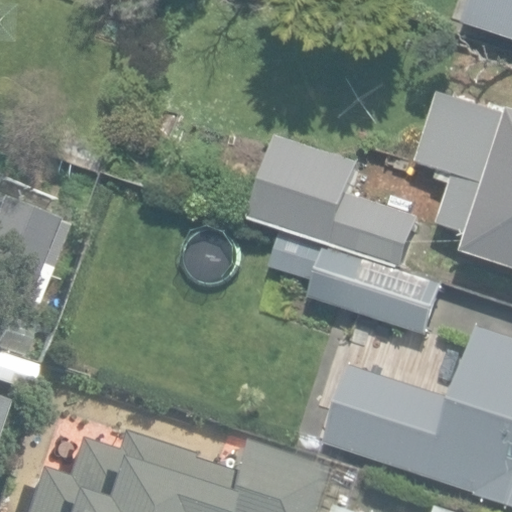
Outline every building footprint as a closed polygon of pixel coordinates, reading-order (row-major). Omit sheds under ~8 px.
[(511,0),(480,0),(472,27),(511,39),(511,0)] [(472,255),(511,268),(511,114),(447,93),(424,163),(443,169),(440,180),(458,186),(444,226),(478,237),(472,255)] [(255,219),(408,268),(425,218),(355,195),(365,165),(281,138),(255,219)] [(0,296),(32,308),(46,270),(35,265),(55,221),(0,196),(0,296)] [(367,326),(446,353),(464,299),(385,272),(367,326)] [(377,462),(511,505),(511,338),(486,330),(453,433),(393,413),(377,462)] [(0,367),(0,390),(22,398),(31,371),(1,361),(0,367)] [(306,511),(320,468),(238,440),(229,473),(188,462),(189,454),(117,432),(111,450),(76,438),(63,476),(35,466),(19,511),(306,511)] [(448,511),(444,511),(443,511),(355,511),(367,473),(327,459),(310,511),(448,511)]
